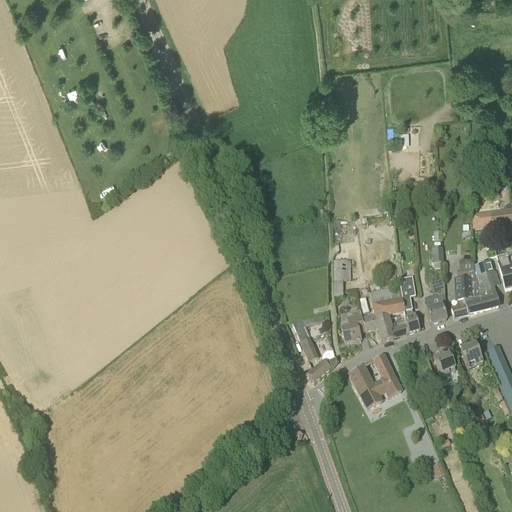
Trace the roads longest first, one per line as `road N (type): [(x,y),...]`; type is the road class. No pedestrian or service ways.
road 1 (secondary): [(304,405),(136,0)]
road 2 (residential): [(345,369),(398,344),(511,311)]
road 3 (unclassified): [(185,511),(304,405)]
